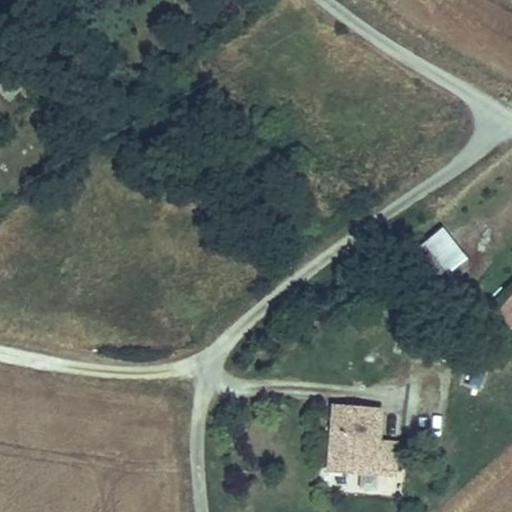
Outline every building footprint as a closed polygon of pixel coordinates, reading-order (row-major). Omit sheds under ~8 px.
[(463,273),(437,244),(420,258),(446,288),(463,273)] [(511,312),(500,328),(511,336),(511,312)] [(421,397),(420,408),(456,410),(457,399),(421,397)] [(330,408),(327,462),(390,467),(391,444),(375,442),(377,411),(330,408)] [(390,467),(327,462),(326,476),(389,481),(390,467)]
